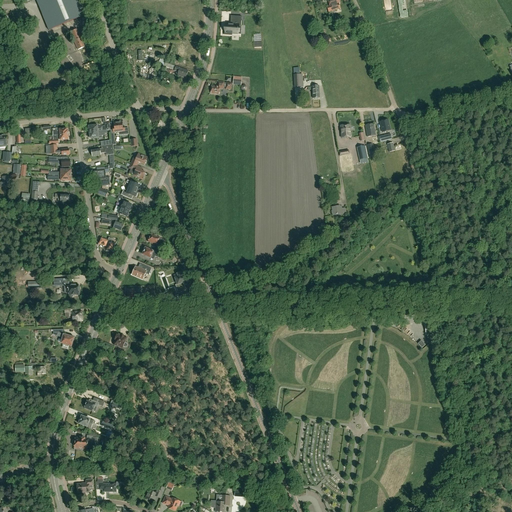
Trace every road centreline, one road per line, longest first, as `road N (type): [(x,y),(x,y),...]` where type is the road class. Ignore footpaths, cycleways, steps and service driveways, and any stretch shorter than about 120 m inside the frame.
road 1 (unclassified): [(298,511),(161,170)]
road 2 (track): [(188,312),(448,304)]
road 3 (secondary): [(52,463),(61,409),(119,273)]
road 4 (residential): [(113,271),(96,253),(76,117)]
road 5 (track): [(409,147),(438,233),(447,294)]
road 6 (track): [(398,111),(255,110)]
road 7 (residential): [(24,5),(39,15),(76,117)]
road 8 (unclassified): [(398,111),(353,0)]
